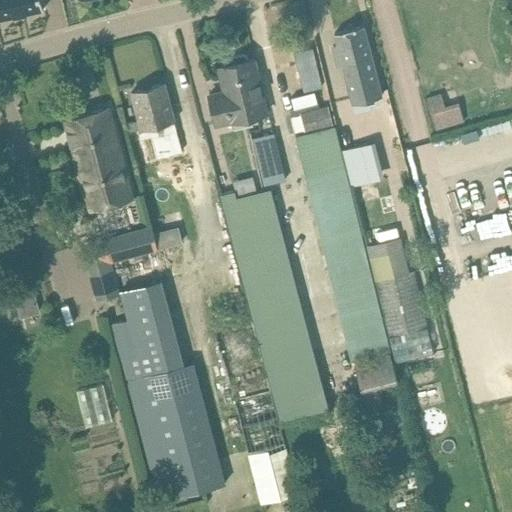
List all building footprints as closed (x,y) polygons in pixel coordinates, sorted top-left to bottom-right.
[(0,0),(0,19),(44,9),(41,0),(0,0)] [(381,98),(368,45),(364,26),(335,33),(338,45),(333,46),(338,67),(343,66),(352,105),(381,98)] [(321,87),(312,49),(294,54),(303,92),(321,87)] [(253,98),(257,116),(267,114),(254,59),(248,60),(247,55),(242,54),(226,58),(223,61),(224,66),(219,67),(222,83),(238,79),(243,101),(253,98)] [(238,79),(222,83),(224,92),(209,95),(216,125),(231,121),(231,122),(257,116),(253,98),(243,101),(238,79)] [(139,120),(126,123),(131,142),(136,161),(182,149),(170,103),(165,83),(131,92),(139,120)] [(290,97),(293,108),(317,102),(314,91),(290,97)] [(459,103),(429,111),(433,126),(463,118),(459,103)] [(329,105),(299,113),(304,132),(334,124),(329,105)] [(134,201),(113,128),(108,108),(65,121),(71,140),(91,213),(134,201)] [(304,132),(297,134),(308,177),(327,252),(331,281),(351,361),(354,361),(391,351),(369,264),(349,186),(340,151),(334,124),(304,132)] [(264,185),(283,181),(273,134),(253,138),(264,185)] [(511,153),(486,160),(511,256),(511,153)] [(235,191),(220,194),(228,225),(271,391),(279,422),(328,409),(271,188),(237,197),(235,191)] [(141,230),(104,240),(110,262),(158,249),(152,227),(141,230)] [(409,272),(377,280),(391,335),(427,326),(413,270),(409,272)] [(32,272),(6,279),(12,301),(15,301),(20,318),(39,313),(35,296),(38,295),(32,272)] [(161,279),(118,291),(136,355),(121,359),(160,500),(225,482),(192,364),(185,366),(161,279)] [(115,283),(100,287),(103,299),(118,295),(115,283)] [(361,388),(396,379),(390,356),(355,365),(361,388)] [(86,424),(114,417),(105,381),(78,388),(86,424)] [(260,503),(298,492),(285,445),(247,454),(260,503)]
